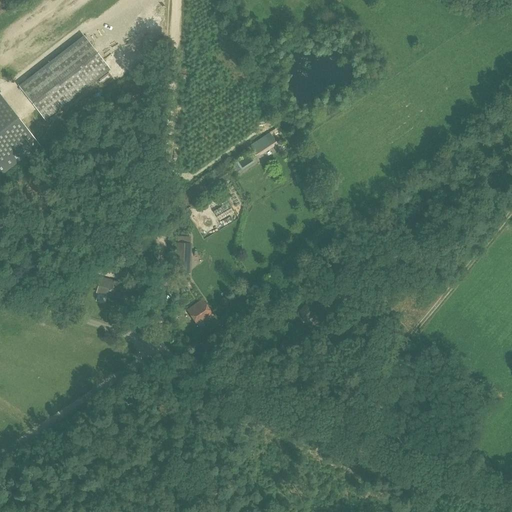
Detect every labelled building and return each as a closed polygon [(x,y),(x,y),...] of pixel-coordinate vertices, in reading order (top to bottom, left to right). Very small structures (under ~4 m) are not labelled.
[(19,86),(45,120),(110,69),(83,36),(19,86)] [(0,175),(39,145),(0,94),(0,175)] [(253,150),(257,156),(276,144),(273,138),(253,150)] [(274,152),(261,161),(265,166),(278,158),(274,152)] [(246,174),(251,180),(264,171),(259,164),(246,174)] [(179,199),(183,206),(202,194),(201,193),(208,188),(208,187),(227,175),(225,171),(179,199)] [(213,246),(245,230),(230,202),(225,204),(228,209),(201,223),(213,246)] [(115,239),(119,245),(130,238),(125,232),(115,239)] [(174,272),(190,273),(192,243),(190,243),(191,237),(176,236),(174,272)] [(96,292),(123,299),(126,285),(112,282),(113,281),(100,277),(96,292)] [(187,310),(201,330),(217,319),(213,315),(201,298),(198,301),(199,302),(187,310)] [(224,306),(230,313),(240,304),(234,298),(224,306)] [(296,314),(304,320),(311,312),(316,316),(322,309),(311,298),(296,314)]
